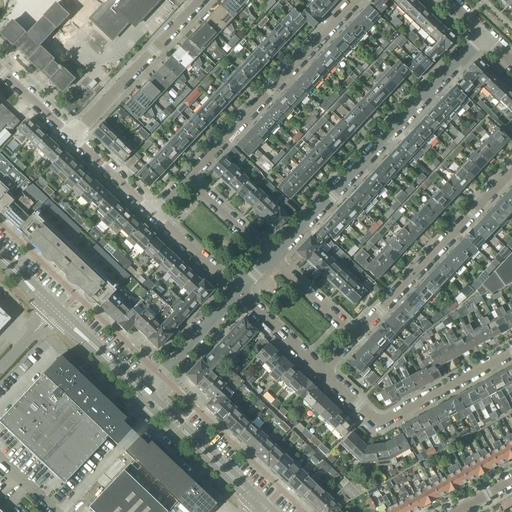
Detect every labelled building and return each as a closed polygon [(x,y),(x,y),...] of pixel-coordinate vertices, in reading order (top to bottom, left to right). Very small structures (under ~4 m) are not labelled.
[(37,47),(56,28),(67,16),(67,15),(78,26),(94,9),(92,8),(99,1),(103,5),(89,19),(111,40),(129,22),(134,27),(159,0),(41,0),(40,1),(39,0),(16,0),(25,8),(22,12),(17,8),(8,18),(12,22),(1,34),(12,45),(13,45),(17,49),(16,50),(17,50),(24,57),(25,56),(29,60),(29,61),(41,72),(42,71),(51,79),(50,81),(62,92),(73,80),(61,69),(62,69),(59,66),(58,67),(51,61),(52,60),(40,49),(37,47)] [(230,0),(225,0),(220,6),(233,19),(237,14),(239,14),(238,16),(245,19),(248,16),(230,0)] [(246,0),(230,0),(248,16),(250,14),(247,8),(244,9),(244,7),(249,2),(246,0)] [(328,0),(314,0),(314,1),(327,13),(332,8),(331,7),(333,5),(328,0)] [(383,6),(388,0),(372,0),(369,3),(380,14),(385,9),(386,8),(383,6)] [(402,0),(396,7),(404,14),(416,2),(413,0),(402,0)] [(314,1),(307,8),(319,20),(321,17),(322,18),(327,13),(314,1)] [(404,14),(412,22),(424,9),(419,4),(418,5),(416,2),(404,14)] [(271,7),(267,3),(260,10),(265,14),(271,7)] [(220,6),(212,15),(231,33),(234,31),(231,25),(229,25),(228,24),(233,19),(220,6)] [(360,13),(360,14),(372,25),(377,20),(380,23),(382,20),(368,6),(365,9),(365,8),(360,13)] [(307,8),(300,15),(300,16),(306,22),(312,28),(318,23),(317,22),(319,20),(307,8)] [(294,9),(286,17),(298,29),(300,26),(301,27),(306,22),(300,16),(300,15),(294,9)] [(412,22),(420,29),(432,17),(429,15),(430,14),(424,9),(412,22)] [(372,25),(360,14),(359,15),(354,19),(355,20),(353,22),(364,33),(372,25)] [(212,15),(204,23),(217,35),(222,30),(223,31),(223,33),(229,36),(231,33),(212,15)] [(286,17),(279,25),(292,37),(297,32),(296,31),(298,29),(286,17)] [(390,23),(393,26),(398,21),(395,17),(390,23)] [(420,29),(428,37),(440,24),(435,19),(434,20),(432,17),(420,29)] [(398,21),(393,26),(397,29),(402,24),(398,21)] [(346,28),(345,29),(357,41),(364,33),(353,22),(351,24),(350,24),(346,28)] [(204,23),(196,31),(216,50),(224,57),(226,55),(217,47),(215,41),(213,42),(212,40),(217,35),(204,23)] [(428,37),(436,44),(447,32),(445,30),(446,29),(440,24),(428,37)] [(279,25),(272,33),(284,44),(286,42),(287,42),(292,37),(279,25)] [(340,35),(338,38),(350,49),(357,41),(345,29),(344,30),(340,35)] [(196,31),(188,40),(201,52),(205,47),(207,48),(207,50),(212,52),(221,61),(224,57),(216,50),(196,31)] [(448,31),(447,32),(436,44),(431,50),(428,47),(423,53),(434,63),(439,58),(437,56),(443,49),(445,51),(456,39),(448,31)] [(395,32),(387,40),(390,43),(398,34),(395,32)] [(406,37),(409,40),(414,35),(411,32),(406,37)] [(272,33),(265,40),(278,52),(283,47),(282,46),(284,44),(272,33)] [(401,35),(394,43),(400,48),(407,41),(401,35)] [(414,35),(409,40),(413,44),(418,38),(414,35)] [(239,41),(234,37),(226,45),(230,49),(234,46),(239,41)] [(331,44),(330,45),(343,56),(346,52),(347,52),(349,53),(352,50),(350,49),(338,38),(336,40),(335,39),(331,44)] [(188,40),(180,48),(200,67),(202,65),(199,58),(197,59),(196,57),(201,52),(188,40)] [(265,40),(258,48),(270,59),(272,57),(273,58),(278,52),(265,40)] [(387,40),(380,47),(383,50),(390,43),(387,40)] [(417,48),(421,51),(426,46),(422,42),(417,48)] [(400,48),(394,43),(387,51),(392,56),(400,48)] [(238,45),(232,51),(236,55),(242,48),(238,45)] [(326,51),(324,53),(337,65),(340,62),(338,61),(343,56),(330,45),(330,46),(329,46),(325,50),(326,51)] [(383,50),(380,47),(373,55),(376,58),(383,50)] [(180,48),(172,57),(185,69),(189,65),(190,67),(197,69),(200,67),(180,48)] [(258,48),(251,55),(264,67),(268,64),(267,62),(270,59),(258,48)] [(236,55),(232,51),(225,59),(229,62),(236,55)] [(317,59),(316,60),(328,72),(333,67),(336,70),(338,67),(337,65),(324,53),(322,55),(321,55),(317,59)] [(413,55),(410,58),(424,71),(426,69),(428,69),(431,66),(430,64),(431,64),(420,53),(416,57),(413,55)] [(251,55),(244,62),(256,74),(259,71),(260,71),(264,67),(251,55)] [(408,56),(401,64),(406,68),(405,69),(410,73),(416,79),(417,78),(419,79),(422,76),(421,74),(424,71),(410,58),(408,56)] [(172,57),(164,65),(184,84),(186,82),(183,75),(181,73),(185,69),(172,57)] [(383,61),(380,58),(373,65),(376,69),(383,61)] [(311,66),(309,68),(321,79),(328,72),(316,60),(315,61),(311,66)] [(463,92),(485,69),(487,68),(478,60),(467,72),(469,73),(463,80),(461,78),(455,84),(463,92)] [(391,69),(402,79),(405,77),(407,77),(410,73),(405,69),(406,68),(401,64),(399,61),(391,69)] [(244,62),(237,70),(250,82),(254,78),(253,77),(256,74),(244,62)] [(164,65),(156,74),(169,86),(174,81),(175,82),(175,84),(182,86),(184,84),(164,65)] [(203,71),(207,74),(213,68),(209,65),(203,71)] [(223,71),(221,70),(218,67),(211,73),(216,78),(223,71)] [(302,75),(301,76),(314,87),(321,79),(309,68),(307,71),(306,70),(302,75)] [(391,69),(384,76),(397,88),(400,85),(400,82),(402,79),(391,69)] [(472,100),(482,88),(495,75),(489,70),(488,71),(485,69),(463,92),(472,100)] [(237,70),(230,77),(242,89),(245,86),(246,86),(250,82),(237,70)] [(345,73),(349,77),(354,81),(357,78),(349,70),(345,73)] [(201,73),(196,79),(199,83),(205,76),(201,73)] [(156,74),(148,82),(167,101),(168,101),(170,99),(167,92),(165,93),(164,91),(169,86),(156,74)] [(482,88),(490,96),(501,84),(499,81),(500,80),(495,75),(482,88)] [(209,76),(204,81),(209,86),(214,81),(209,76)] [(297,82),(295,84),(306,95),(314,87),(301,76),(300,77),(300,76),(296,81),(297,82)] [(384,76),(377,84),(388,94),(390,92),(393,92),(397,88),(384,76)] [(230,77),(223,85),(236,97),(240,93),(239,91),(242,89),(230,77)] [(354,81),(349,77),(342,85),(346,89),(354,81)] [(199,83),(196,79),(190,86),(193,89),(199,83)] [(94,80),(88,86),(91,90),(97,84),(94,80)] [(209,86),(204,81),(200,86),(205,90),(209,86)] [(148,82),(140,91),(153,103),(158,98),(159,99),(159,101),(165,103),(167,101),(148,82)] [(374,87),(370,92),(382,103),(386,100),(386,97),(388,94),(377,84),(376,82),(372,86),(374,87)] [(288,90),(287,91),(299,103),(306,95),(295,84),(292,86),(287,90),(288,90)] [(498,103),(499,102),(510,90),(505,85),(504,86),(501,84),(490,96),(486,100),(489,103),(493,99),(498,103)] [(223,85),(216,92),(228,104),(231,101),(232,101),(236,97),(223,85)] [(448,94),(461,106),(466,111),(469,108),(466,105),(470,101),(455,87),(452,87),(450,90),(450,92),(448,94)] [(180,96),(183,99),(191,91),(187,88),(179,96),(180,96)] [(341,88),(336,94),(339,97),(344,91),(341,88)] [(196,90),(190,96),(194,99),(195,100),(201,95),(196,90)] [(499,102),(507,109),(511,103),(511,91),(510,90),(499,102)] [(140,91),(132,99),(151,118),(154,116),(151,109),(149,110),(148,108),(153,103),(140,91)] [(282,97),(280,99),(292,110),(297,115),(300,111),(295,107),(299,103),(287,91),(286,92),(281,96),(282,97)] [(216,92),(209,99),(222,112),(226,108),(225,106),(228,104),(216,92)] [(339,97),(336,94),(335,92),(327,100),(332,104),(339,97)] [(370,92),(363,99),(374,110),(376,107),(379,107),(382,103),(370,92)] [(443,97),(440,100),(454,114),(461,106),(448,94),(446,97),(443,97)] [(337,103),(339,105),(340,106),(348,98),(345,95),(337,103)] [(172,105),(175,108),(183,99),(180,96),(172,105)] [(151,118),(132,99),(124,108),(137,120),(142,115),(143,115),(142,118),(149,120),(151,118)] [(209,99),(202,107),(214,118),(217,116),(218,116),(222,112),(209,99)] [(273,106),(272,107),(284,118),(292,110),(280,99),(278,102),(277,101),(273,106)] [(319,107),(321,109),(324,112),(327,109),(332,104),(327,100),(326,99),(319,107)] [(363,99),(355,107),(368,118),(372,115),(371,112),(374,110),(363,99)] [(436,107),(434,109),(449,123),(456,116),(454,114),(440,100),(436,104),(436,107)] [(0,130),(6,124),(13,116),(0,103),(0,130)] [(183,103),(176,111),(180,114),(187,106),(183,103)] [(337,103),(330,111),(333,113),(332,113),(339,105),(337,103)] [(510,113),(511,114),(511,103),(507,109),(503,113),(506,117),(508,115),(508,116),(510,114),(510,113)] [(487,115),(490,112),(490,111),(482,104),(479,107),(487,115)] [(202,107),(195,114),(208,127),(211,123),(211,121),(214,118),(202,107)] [(268,113),(265,115),(279,127),(281,125),(280,123),(284,118),(272,107),(271,107),(267,112),(268,113)] [(355,107),(349,114),(360,125),(362,122),(365,122),(368,118),(355,107)] [(429,112),(426,115),(440,129),(444,124),(446,126),(449,123),(434,109),(432,112),(429,112)] [(180,114),(176,111),(169,118),(173,121),(180,114)] [(474,119),(478,123),(484,117),(483,114),(481,111),(476,117),(474,119)] [(487,115),(495,122),(498,119),(490,112),(487,115)] [(195,114),(188,122),(200,133),(203,131),(204,131),(208,127),(195,114)] [(349,114),(342,122),(354,133),(357,129),(357,127),(360,125),(349,114)] [(258,121),(258,122),(270,134),(275,129),(276,130),(279,127),(265,115),(263,117),(263,116),(258,121)] [(305,123),(307,125),(310,127),(317,120),(315,117),(312,115),(305,123)] [(422,122),(420,124),(433,136),(440,129),(426,115),(422,119),(422,122)] [(8,125),(12,130),(13,130),(12,129),(19,122),(19,123),(20,122),(13,116),(6,124),(8,125)] [(325,121),(323,118),(320,121),(325,127),(328,123),(325,121)] [(495,122),(502,130),(506,126),(498,119),(495,122)] [(18,132),(27,140),(38,128),(29,120),(18,132)] [(341,121),(334,128),(346,139),(348,137),(351,137),(354,133),(342,122),(341,121)] [(472,121),(467,127),(471,130),(476,125),(472,121)] [(97,139),(100,141),(112,129),(104,122),(92,134),(93,135),(93,136),(95,139),(97,139)] [(151,128),(148,131),(151,133),(154,129),(159,125),(156,122),(151,128)] [(188,122),(181,129),(194,142),(197,138),(197,136),(200,133),(188,122)] [(253,128),(251,130),(262,141),(270,134),(258,122),(257,123),(256,123),(252,127),(253,128)] [(415,126),(412,130),(425,143),(428,139),(430,141),(434,137),(433,136),(420,124),(418,126),(415,126)] [(12,130),(8,125),(0,133),(0,146),(10,135),(7,132),(12,130)] [(510,137),(511,137),(511,135),(511,132),(509,130),(506,126),(502,130),(510,137)] [(325,135),(326,136),(340,148),(343,144),(343,142),(346,139),(334,128),(332,127),(325,135)] [(467,127),(460,134),(464,137),(471,130),(467,127)] [(27,140),(35,148),(46,136),(38,128),(27,140)] [(141,128),(138,132),(146,139),(149,135),(141,128)] [(103,146),(107,150),(119,136),(112,129),(100,141),(103,144),(103,146)] [(181,129),(174,136),(186,148),(189,145),(190,145),(194,142),(181,129)] [(497,129),(489,137),(502,148),(502,147),(503,148),(507,143),(506,142),(509,140),(497,129)] [(244,137),(243,138),(255,149),(262,141),(251,130),(249,133),(248,132),(244,136),(244,137)] [(406,139),(419,152),(423,155),(427,151),(422,146),(425,143),(412,130),(408,134),(408,137),(406,139)] [(460,134),(453,142),(457,145),(464,137),(460,134)] [(471,134),(464,142),(467,145),(474,137),(471,134)] [(35,148),(44,156),(55,144),(46,136),(35,148)] [(112,153),(115,156),(127,144),(119,136),(107,150),(110,153),(112,153)] [(153,136),(148,141),(151,144),(156,139),(153,136)] [(174,136),(166,144),(179,156),(179,155),(181,155),(184,152),(184,151),(186,148),(174,136)] [(322,138),(318,142),(332,155),(334,152),(336,152),(340,148),(326,136),(323,140),(322,138)] [(489,137),(482,145),(494,156),(496,153),(497,154),(501,149),(502,148),(489,137)] [(255,149),(243,138),(242,138),(238,143),(238,144),(236,146),(248,157),(255,149)] [(401,141),(398,145),(411,158),(414,154),(416,156),(419,152),(406,139),(404,141),(401,141)] [(447,149),(450,152),(451,152),(457,145),(453,142),(451,140),(444,147),(447,149)] [(151,144),(148,141),(141,148),(144,151),(151,144)] [(301,141),(295,148),(298,152),(305,145),(301,141)] [(316,147),(313,151),(326,163),(329,159),(329,157),(332,155),(318,142),(315,146),(316,147)] [(284,147),(288,151),(289,149),(292,147),(288,143),(284,147)] [(44,156),(52,164),(63,152),(55,144),(44,156)] [(127,144),(115,156),(118,159),(118,160),(120,163),(122,163),(123,163),(135,151),(127,144)] [(166,144),(159,152),(172,163),(174,161),(176,160),(178,158),(178,156),(179,156),(166,144)] [(394,152),(392,154),(405,167),(409,163),(407,162),(411,158),(398,145),(394,149),(394,152)] [(482,145),(475,152),(487,164),(488,163),(492,159),(492,158),(494,156),(482,145)] [(0,150),(5,156),(9,152),(3,147),(0,150)] [(229,152),(237,159),(241,155),(233,148),(229,152)] [(450,152),(447,149),(440,157),(443,159),(450,152)] [(460,152),(457,150),(450,157),(452,160),(460,152)] [(308,153),(304,157),(317,170),(320,167),(322,167),(326,163),(313,151),(309,155),(308,153)] [(52,164),(60,172),(72,159),(69,155),(66,155),(63,152),(52,164)] [(159,152),(152,159),(165,172),(169,168),(169,166),(172,163),(159,152)] [(475,152),(468,160),(479,171),(481,169),(482,169),(486,165),(487,164),(475,152)] [(0,180),(13,167),(0,154),(0,180)] [(136,154),(126,165),(124,166),(129,171),(141,158),(136,154)] [(387,156),(383,160),(397,173),(400,169),(402,170),(405,167),(392,154),(390,156),(387,156)] [(245,159),(241,155),(237,159),(236,160),(240,164),(245,159)] [(277,155),(270,163),(273,166),(281,158),(277,155)] [(220,178),(231,166),(227,161),(229,159),(225,156),(212,170),(214,172),(214,174),(218,178),(220,178)] [(273,166),(270,163),(262,156),(255,164),(265,173),(267,173),(273,166)] [(11,161),(16,166),(20,163),(14,157),(11,161)] [(302,162),(299,166),(312,178),(315,174),(315,172),(317,170),(304,157),(301,161),(302,162)] [(57,175),(65,182),(79,167),(76,165),(76,162),(72,159),(60,172),(57,175)] [(152,159),(145,167),(157,179),(160,176),(161,176),(165,172),(152,159)] [(380,167),(378,169),(391,182),(395,178),(393,176),(397,173),(383,160),(380,164),(380,167)] [(468,160),(460,168),(472,179),(473,178),(473,179),(478,174),(477,173),(479,171),(468,160)] [(20,163),(16,166),(22,172),(26,168),(20,163)] [(436,167),(432,163),(427,168),(432,172),(436,167)] [(223,182),(227,186),(239,173),(231,166),(220,178),(223,180),(223,182)] [(294,168),(290,172),(303,184),(306,182),(308,182),(312,178),(299,166),(295,170),(294,168)] [(0,200),(8,191),(12,194),(26,179),(13,167),(0,180),(0,200)] [(72,190),(88,173),(84,170),(82,170),(79,167),(65,182),(72,190)] [(157,179),(145,167),(140,172),(138,170),(134,175),(144,185),(145,184),(149,188),(152,184),(154,184),(156,181),(156,180),(157,180),(157,179)] [(460,168),(453,176),(465,187),(467,184),(467,185),(472,180),(472,179),(460,168)] [(373,172),(370,175),(383,188),(386,184),(388,185),(391,182),(378,169),(375,172),(373,172)] [(288,177),(284,181),(297,193),(301,189),(301,187),(303,184),(290,172),(286,176),(288,177)] [(34,183),(38,180),(39,178),(33,173),(28,178),(34,183)] [(80,197),(83,193),(94,182),(92,179),(91,177),(88,173),(72,190),(80,197)] [(233,190),(236,193),(247,180),(239,173),(227,186),(231,190),(233,190)] [(435,173),(427,181),(431,184),(438,176),(435,173)] [(366,182),(364,184),(377,197),(380,193),(382,195),(386,191),(383,188),(370,175),(366,179),(366,182)] [(453,176),(446,183),(458,195),(459,194),(463,189),(462,189),(465,187),(453,176)] [(15,227),(17,230),(33,213),(34,213),(43,203),(47,199),(30,183),(26,179),(12,194),(8,191),(0,200),(0,213),(1,214),(15,227)] [(38,180),(34,183),(42,191),(48,185),(43,180),(40,182),(38,180)] [(238,197),(243,201),(255,188),(247,180),(236,193),(238,195),(238,197)] [(297,193),(284,181),(281,185),(279,183),(276,187),(289,200),(292,197),(294,197),(297,193)] [(431,184),(427,181),(421,188),(424,191),(431,184)] [(83,193),(80,197),(88,204),(91,201),(103,188),(99,184),(97,184),(94,182),(83,193)] [(435,188),(438,191),(450,202),(452,200),(453,200),(457,196),(458,195),(446,183),(443,187),(439,183),(435,188)] [(359,187),(355,190),(373,207),(378,202),(375,199),(377,197),(364,184),(361,187),(359,187)] [(411,186),(404,194),(408,197),(415,190),(411,186)] [(91,201),(98,208),(109,196),(107,194),(107,191),(103,188),(91,201)] [(249,205),(251,208),(263,195),(255,188),(243,201),(247,205),(249,205)] [(44,192),(50,198),(53,194),(47,189),(44,192)] [(352,196),(350,199),(363,212),(366,214),(373,207),(355,190),(352,194),(352,196)] [(393,198),(397,201),(401,205),(408,197),(404,194),(400,190),(393,198)] [(438,191),(431,199),(443,210),(444,209),(449,205),(448,204),(450,202),(438,191)] [(502,198),(501,199),(511,210),(511,194),(509,192),(507,194),(506,194),(501,198),(502,198)] [(254,212),(258,216),(271,203),(263,195),(251,208),(254,210),(254,212)] [(103,218),(106,215),(118,202),(115,199),(112,199),(109,196),(98,208),(99,209),(97,211),(103,218)] [(43,203),(77,235),(80,231),(47,199),(43,203)] [(345,202),(341,205),(354,218),(358,214),(359,215),(363,212),(350,199),(347,201),(345,202)] [(431,199),(424,206),(436,217),(438,215),(438,216),(443,211),(442,211),(443,210),(431,199)] [(496,205),(494,208),(506,219),(511,211),(511,210),(501,199),(500,200),(495,205),(496,205)] [(57,205),(65,212),(70,207),(67,204),(64,204),(61,201),(57,205)] [(288,201),(284,205),(292,213),(296,209),(288,201)] [(390,208),(390,209),(394,212),(401,205),(397,201),(390,208)] [(106,215),(114,222),(125,211),(122,208),(122,205),(118,202),(106,215)] [(266,223),(266,224),(281,209),(280,208),(278,210),(271,203),(258,216),(262,220),(264,220),(267,222),(266,223)] [(338,211),(335,214),(349,226),(352,223),(351,221),(354,218),(341,205),(338,209),(338,211)] [(424,206),(417,214),(429,226),(430,225),(434,220),(433,220),(436,217),(424,206)] [(487,214),(486,215),(498,226),(506,219),(494,208),(492,210),(491,209),(487,214)] [(281,209),(266,224),(273,230),(276,230),(288,218),(283,213),(284,212),(281,209)] [(394,212),(390,209),(383,216),(387,219),(394,212)] [(114,222),(121,229),(134,216),(130,213),(128,213),(125,211),(114,222)] [(398,211),(391,219),(394,222),(402,215),(401,214),(398,211)] [(101,307),(113,294),(116,291),(34,213),(33,213),(17,230),(23,235),(22,236),(23,237),(23,239),(24,240),(25,241),(26,242),(27,243),(28,243),(29,244),(30,244),(31,245),(32,244),(42,253),(41,254),(42,255),(42,257),(43,258),(43,259),(44,260),(45,261),(46,261),(48,262),(49,262),(50,263),(51,262),(66,276),(65,277),(66,278),(66,279),(67,281),(68,282),(69,283),(70,284),(71,284),(72,285),(73,285),(75,286),(75,285),(85,294),(84,295),(85,296),(85,297),(86,299),(87,300),(88,301),(89,302),(90,302),(91,303),(92,303),(94,304),(94,303),(100,308),(101,307)] [(331,217),(327,220),(340,233),(344,229),(345,230),(349,226),(335,214),(333,216),(331,217)] [(410,218),(408,220),(421,233),(423,231),(424,231),(428,227),(429,226),(417,214),(412,219),(410,218)] [(481,221),(479,223),(491,234),(498,226),(486,215),(485,216),(481,220),(481,221)] [(73,220),(80,227),(83,224),(84,223),(77,216),(73,220)] [(121,229),(129,237),(140,225),(137,222),(137,220),(134,216),(121,229)] [(391,219),(384,227),(387,230),(394,222),(391,219)] [(407,225),(402,230),(414,241),(415,240),(420,236),(419,235),(421,233),(408,220),(407,219),(404,222),(407,225)] [(324,226),(321,229),(329,236),(329,237),(334,242),(338,238),(336,236),(340,233),(327,220),(324,224),(324,226)] [(472,230),(484,242),(491,234),(479,223),(477,225),(476,225),(472,229),(472,230)] [(83,224),(80,227),(86,233),(89,229),(83,224)] [(133,247),(137,244),(149,231),(144,226),(143,227),(140,225),(129,237),(126,240),(133,247)] [(384,227),(376,235),(380,238),(388,230),(387,230),(384,227)] [(305,261),(307,259),(329,236),(321,229),(309,241),(308,240),(297,252),(298,254),(299,254),(304,260),(304,261),(305,261)] [(402,230),(395,237),(406,248),(408,246),(409,247),(414,242),(413,242),(414,241),(402,230)] [(464,239),(476,250),(484,242),(472,230),(471,230),(464,238),(464,239)] [(137,244),(144,251),(155,239),(153,237),(154,236),(149,231),(137,244)] [(365,235),(362,239),(365,242),(372,235),(369,231),(365,235)] [(376,235),(369,242),(372,246),(373,246),(375,248),(377,246),(375,244),(380,238),(376,235)] [(309,264),(313,268),(325,255),(321,251),(322,250),(322,251),(324,249),(321,246),(329,237),(329,236),(307,259),(309,262),(309,264)] [(395,237),(387,245),(400,257),(400,256),(401,256),(405,251),(404,250),(406,248),(395,237)] [(99,238),(95,241),(103,248),(107,244),(102,240),(99,238)] [(144,251),(152,258),(164,245),(161,242),(158,242),(155,239),(144,251)] [(459,244),(457,247),(469,258),(476,250),(464,239),(463,239),(459,244)] [(324,244),(326,246),(330,249),(334,245),(328,240),(324,244)] [(372,246),(369,242),(362,250),(365,254),(372,246)] [(96,245),(92,249),(126,280),(129,277),(96,245)] [(152,258),(160,265),(170,254),(168,251),(168,249),(164,245),(152,258)] [(387,245),(380,253),(392,264),(394,261),(395,262),(399,258),(399,257),(400,257),(387,245)] [(354,246),(347,254),(351,257),(358,250),(354,246)] [(450,253),(449,254),(462,265),(469,258),(457,247),(455,249),(454,248),(450,253)] [(497,254),(499,256),(500,257),(503,259),(510,252),(504,247),(497,254)] [(111,256),(117,262),(122,257),(122,256),(123,255),(117,248),(115,250),(110,255),(111,256)] [(378,255),(373,260),(385,272),(386,271),(390,267),(390,266),(392,264),(380,253),(376,249),(373,251),(378,255)] [(319,272),(322,274),(335,261),(339,257),(342,253),(339,250),(332,258),(331,258),(329,259),(325,255),(313,268),(317,272),(319,272)] [(385,272),(373,260),(369,265),(365,262),(365,260),(368,257),(365,254),(362,250),(353,260),(363,269),(365,269),(377,279),(379,277),(380,278),(384,273),(385,272)] [(511,253),(490,277),(482,285),(489,291),(492,294),(511,283),(511,253)] [(160,265),(167,273),(179,260),(176,256),(173,256),(170,254),(160,265)] [(445,260),(443,262),(454,273),(462,265),(449,254),(449,255),(448,255),(444,259),(445,260)] [(117,262),(126,270),(129,266),(131,264),(123,256),(122,257),(117,262)] [(492,264),(495,267),(503,259),(500,257),(499,256),(492,264)] [(170,278),(174,282),(186,268),(183,266),(183,263),(179,260),(167,273),(172,277),(170,278)] [(325,279),(329,283),(341,270),(337,266),(338,265),(335,261),(322,274),(325,277),(325,279)] [(436,268),(435,269),(447,281),(454,273),(443,262),(441,264),(440,264),(435,268),(436,268)] [(492,264),(485,272),(488,275),(495,267),(492,264)] [(134,277),(137,274),(129,266),(126,270),(134,277)] [(180,284),(183,288),(195,275),(192,271),(189,271),(186,268),(174,282),(178,286),(180,284)] [(430,275),(428,278),(434,283),(440,289),(447,281),(435,269),(434,270),(429,275),(430,275)] [(335,287),(338,289),(351,276),(347,273),(346,274),(341,270),(329,283),(333,287),(335,287)] [(485,272),(477,280),(482,285),(490,277),(488,275),(485,272)] [(134,277),(142,284),(145,281),(137,274),(134,277)] [(186,293),(190,297),(204,282),(203,282),(202,283),(199,281),(199,278),(195,275),(183,288),(188,292),(186,293)] [(341,294),(345,298),(357,285),(353,281),(354,280),(351,276),(338,289),(341,292),(341,294)] [(375,284),(367,276),(366,276),(365,277),(374,285),(375,284)] [(150,290),(152,288),(154,285),(149,280),(150,279),(149,277),(148,279),(147,279),(145,281),(142,284),(144,287),(145,286),(150,290)] [(421,284),(420,285),(432,296),(440,289),(434,283),(428,278),(426,280),(425,279),(421,284)] [(482,285),(477,280),(470,288),(474,291),(476,291),(479,289),(482,285)] [(187,300),(184,303),(183,304),(191,311),(200,301),(201,302),(212,291),(204,283),(204,282),(190,297),(187,300)] [(154,285),(152,288),(159,295),(162,292),(154,285)] [(357,285),(345,298),(349,302),(351,302),(354,305),(368,290),(364,287),(362,290),(357,285)] [(415,291),(413,293),(425,304),(432,296),(420,285),(419,286),(415,290),(415,291)] [(476,291),(479,295),(480,296),(481,296),(489,291),(482,285),(479,289),(476,291)] [(507,288),(499,292),(501,296),(508,292),(507,288)] [(461,293),(461,294),(466,299),(472,293),(468,289),(462,295),(461,293)] [(125,332),(133,323),(158,297),(151,290),(148,293),(147,293),(130,310),(118,323),(117,324),(125,332)] [(166,305),(141,331),(140,332),(157,349),(171,335),(169,333),(182,320),(185,318),(186,318),(189,315),(189,313),(191,311),(183,304),(184,303),(179,299),(179,300),(170,291),(167,291),(161,297),(176,311),(174,312),(166,305)] [(501,296),(499,292),(491,297),(493,300),(501,296)] [(406,300),(405,300),(418,312),(425,304),(413,293),(411,295),(410,295),(406,299),(406,300)] [(106,312),(109,315),(122,302),(113,294),(101,307),(102,308),(101,309),(105,313),(106,312)] [(461,294),(453,302),(457,305),(466,299),(461,294)] [(475,305),(483,301),(481,296),(480,296),(479,295),(471,299),(472,300),(474,303),(475,305)] [(133,323),(141,331),(166,305),(158,297),(133,323)] [(401,306),(399,309),(410,320),(418,312),(405,300),(404,301),(400,306),(401,306)] [(472,300),(465,305),(467,310),(471,308),(470,305),(474,303),(472,300)] [(115,320),(118,323),(130,310),(122,302),(109,315),(111,317),(111,318),(113,321),(115,320)] [(457,305),(453,302),(446,308),(449,311),(457,305)] [(465,305),(457,311),(460,317),(461,318),(469,314),(467,310),(465,305)] [(511,316),(506,305),(498,309),(509,329),(511,327),(511,316)] [(392,315),(391,316),(403,328),(410,320),(399,309),(396,311),(396,310),(391,315),(392,315)] [(498,318),(493,320),(500,334),(509,329),(498,309),(494,311),(498,318)] [(0,327),(8,319),(0,311),(0,327)] [(457,311),(449,317),(452,322),(455,320),(460,317),(457,311)] [(440,319),(437,316),(436,314),(430,320),(434,324),(435,323),(437,321),(440,319)] [(386,322),(384,324),(395,335),(403,328),(391,316),(390,317),(385,321),(386,322)] [(485,316),(481,318),(492,337),(494,336),(495,337),(500,334),(493,320),(489,323),(485,316)] [(449,317),(442,322),(445,327),(452,323),(452,322),(449,317)] [(481,327),(477,329),(484,342),(489,340),(489,339),(492,337),(481,318),(478,320),(481,327)] [(236,327),(235,327),(249,340),(256,332),(243,320),(241,322),(239,322),(236,325),(236,327)] [(445,328),(445,327),(442,322),(435,328),(437,333),(445,328)] [(379,330),(377,332),(390,344),(393,341),(392,339),(395,335),(384,324),(383,325),(382,324),(378,329),(379,330)] [(469,325),(465,327),(475,346),(478,345),(479,345),(484,342),(477,329),(472,331),(469,325)] [(229,335),(228,334),(242,347),(249,340),(235,327),(235,328),(233,328),(230,331),(231,332),(229,335)] [(457,331),(460,338),(468,351),(473,349),(473,348),(475,346),(465,327),(457,331)] [(448,333),(447,333),(459,355),(462,353),(462,354),(468,351),(460,338),(456,340),(451,329),(447,331),(448,333)] [(390,344),(377,332),(374,334),(369,338),(370,339),(369,340),(381,351),(386,346),(387,347),(390,344)] [(449,344),(444,347),(452,360),(457,357),(456,356),(459,355),(447,333),(444,335),(449,344)] [(222,342),(235,355),(242,347),(228,334),(227,334),(222,340),(222,342)] [(422,339),(420,340),(422,343),(430,339),(429,338),(427,334),(421,338),(422,339)] [(255,346),(259,350),(267,342),(262,338),(255,346)] [(403,343),(408,347),(412,342),(408,338),(403,343)] [(362,346),(361,347),(374,359),(381,351),(369,340),(367,342),(366,341),(362,346)] [(417,344),(413,347),(415,351),(419,349),(419,348),(423,346),(422,343),(420,340),(417,344)] [(217,348),(214,350),(222,358),(226,361),(227,363),(235,355),(222,342),(221,342),(221,343),(219,343),(216,346),(217,348)] [(436,342),(433,345),(443,364),(446,362),(446,363),(452,360),(444,347),(442,342),(438,344),(436,342)] [(256,356),(264,364),(276,351),(275,350),(271,346),(270,347),(267,344),(256,356)] [(425,351),(429,358),(436,370),(441,367),(440,365),(443,364),(433,345),(429,346),(430,348),(425,351)] [(357,353),(355,355),(366,366),(374,359),(361,347),(361,348),(360,348),(356,352),(357,353)] [(210,370),(218,362),(222,358),(214,350),(201,364),(199,362),(186,376),(196,385),(210,370)] [(264,364),(272,371),(283,359),(281,357),(282,356),(277,352),(276,351),(264,364)] [(401,354),(397,351),(389,359),(394,362),(401,354)] [(347,363),(362,378),(370,370),(366,367),(366,366),(355,355),(354,356),(353,355),(349,360),(349,361),(347,363)] [(0,419),(0,423),(22,444),(81,376),(60,356),(43,375),(44,376),(41,379),(40,378),(0,419)] [(429,358),(421,362),(432,381),(434,380),(435,381),(440,378),(439,377),(440,377),(436,370),(429,358)] [(272,371),(280,378),(291,366),(291,365),(286,361),(285,361),(283,359),(272,371)] [(18,368),(24,373),(31,365),(26,360),(18,368)] [(402,365),(400,361),(394,368),(395,370),(402,365)] [(387,362),(382,367),(386,370),(391,365),(387,362)] [(421,370),(417,373),(424,387),(429,384),(429,383),(432,381),(421,362),(418,364),(421,370)] [(280,378),(288,386),(299,374),(296,372),(297,371),(293,367),(292,367),(291,366),(280,378)] [(386,370),(382,367),(377,373),(380,376),(386,370)] [(204,393),(212,400),(236,375),(228,368),(219,379),(218,378),(204,393)] [(239,374),(247,382),(250,379),(253,376),(249,373),(247,373),(243,369),(239,374)] [(409,369),(405,371),(415,390),(418,389),(419,389),(424,387),(417,373),(413,375),(409,369)] [(196,385),(204,393),(218,378),(210,370),(196,385)] [(405,379),(400,382),(408,395),(413,392),(415,390),(405,371),(402,373),(405,379)] [(497,374),(505,388),(508,394),(511,392),(511,381),(506,371),(503,372),(502,371),(497,374)] [(373,373),(370,376),(366,381),(371,386),(379,378),(373,373)] [(288,386),(295,393),(307,380),(306,380),(302,375),(301,376),(299,374),(288,386)] [(492,378),(490,379),(507,412),(511,410),(508,405),(508,404),(500,390),(505,388),(497,374),(492,377),(492,378)] [(214,414),(226,401),(240,387),(242,384),(244,383),(236,375),(212,400),(205,408),(211,413),(212,412),(214,414)] [(399,399),(389,380),(387,375),(383,380),(388,389),(379,393),(383,401),(388,398),(391,403),(392,403),(392,404),(397,401),(397,400),(399,399)] [(81,376),(22,444),(64,484),(106,440),(105,439),(107,436),(117,445),(131,430),(123,422),(126,418),(81,376)] [(393,378),(389,380),(399,399),(402,397),(403,398),(408,395),(400,382),(396,384),(393,378)] [(247,382),(255,389),(257,386),(250,379),(247,382)] [(486,380),(481,383),(489,396),(493,394),(496,400),(495,401),(503,414),(507,412),(490,379),(487,381),(486,380)] [(295,393),(303,400),(315,388),(307,380),(295,393)] [(474,388),(484,407),(485,409),(489,407),(484,399),(489,396),(481,383),(476,386),(476,387),(474,388)] [(240,387),(248,394),(250,392),(242,384),(240,387)] [(303,400),(311,408),(322,396),(320,394),(320,393),(316,389),(315,388),(303,400)] [(470,389),(465,392),(473,405),(477,403),(482,411),(485,410),(484,407),(474,388),(470,390),(470,389)] [(248,394),(256,402),(258,399),(250,392),(248,394)] [(457,397),(468,416),(474,428),(476,431),(480,429),(468,407),(473,405),(465,392),(459,395),(460,396),(457,397)] [(311,408),(319,415),(330,403),(329,402),(325,397),(324,398),(322,396),(311,408)] [(449,400),(449,401),(460,421),(460,420),(456,414),(461,411),(464,418),(468,416),(457,397),(454,399),(454,398),(449,400)] [(253,404),(260,410),(264,405),(258,399),(256,402),(253,404)] [(274,400),(270,404),(275,409),(280,404),(275,399),(274,400)] [(216,419),(221,423),(234,409),(226,401),(214,414),(217,417),(216,419)] [(446,402),(441,405),(448,418),(453,416),(456,422),(460,421),(449,401),(446,403),(446,402)] [(319,415),(327,422),(337,411),(335,408),(336,408),(331,403),(331,404),(330,403),(319,415)] [(434,410),(444,429),(452,425),(448,418),(441,405),(435,408),(436,409),(434,410)] [(278,411),(284,417),(287,413),(282,408),(278,411)] [(227,426),(230,429),(242,416),(234,409),(221,423),(225,427),(227,426)] [(430,411),(425,413),(432,427),(437,424),(440,431),(444,429),(434,410),(430,412),(430,411)] [(327,422),(334,429),(346,417),(345,416),(340,412),(340,413),(337,411),(327,422)] [(419,418),(417,419),(428,438),(432,436),(428,429),(432,427),(425,413),(419,417),(419,418)] [(271,416),(280,424),(282,422),(273,414),(271,416)] [(493,420),(490,414),(488,415),(489,417),(481,421),(483,425),(493,420)] [(295,422),(296,421),(290,415),(286,419),(292,425),(295,422)] [(232,434),(237,438),(250,424),(242,416),(230,429),(233,432),(232,434)] [(346,417),(334,429),(342,437),(353,425),(351,423),(351,422),(347,418),(346,417)] [(413,420),(409,422),(416,436),(420,442),(428,438),(417,419),(414,421),(413,420)] [(289,429),(282,422),(280,424),(278,426),(286,433),(289,429)] [(416,436),(409,422),(403,425),(403,426),(400,428),(411,447),(415,445),(411,438),(416,436)] [(299,423),(295,427),(301,433),(305,429),(299,423)] [(243,441),(246,444),(258,431),(250,424),(237,438),(241,442),(243,441)] [(301,433),(309,441),(313,437),(310,434),(305,429),(301,433)] [(457,434),(458,435),(459,438),(467,434),(465,430),(457,434)] [(253,451),(254,452),(266,438),(258,431),(246,444),(249,447),(248,448),(251,451),(253,451)] [(340,445),(348,452),(360,440),(356,436),(355,437),(351,433),(340,445)] [(294,444),(296,442),(299,438),(295,434),(289,440),(294,444)] [(256,456),(262,462),(276,447),(269,441),(272,437),(269,435),(266,438),(254,452),(257,454),(256,456)] [(397,437),(392,440),(400,455),(410,449),(402,435),(398,438),(397,437)] [(458,435),(449,439),(451,443),(459,438),(458,435)] [(309,441),(317,448),(321,443),(313,436),(313,437),(309,441)] [(88,507),(93,511),(166,511),(194,483),(151,442),(147,445),(139,437),(124,452),(134,461),(131,464),(130,463),(88,507)] [(452,445),(451,443),(449,439),(441,444),(444,449),(452,445)] [(348,452),(361,464),(366,447),(364,445),(364,444),(360,440),(348,452)] [(387,443),(384,445),(390,460),(391,464),(391,465),(396,463),(395,457),(400,455),(392,440),(386,442),(387,443)] [(498,441),(495,443),(506,464),(508,463),(507,461),(511,458),(511,457),(505,445),(501,447),(498,441)] [(321,443),(317,448),(325,456),(329,451),(321,443)] [(494,451),(490,453),(498,466),(503,463),(504,465),(506,464),(495,443),(492,445),(494,449),(493,449),(494,451)] [(374,452),(375,462),(376,466),(391,464),(390,460),(384,445),(381,445),(381,444),(375,445),(376,452),(374,452)] [(361,464),(375,462),(374,452),(376,452),(375,445),(369,446),(369,447),(366,447),(361,464)] [(315,453),(307,446),(301,452),(304,455),(307,455),(311,452),(314,455),(315,453)] [(268,465),(272,468),(284,455),(276,447),(262,462),(267,466),(268,465)] [(484,449),(480,451),(492,472),(494,471),(492,469),(498,466),(490,453),(487,455),(484,449)] [(433,450),(425,454),(427,458),(435,454),(433,450)] [(492,472),(480,451),(473,455),(483,474),(488,472),(489,473),(492,472)] [(427,458),(425,454),(424,452),(416,456),(420,462),(427,458)] [(321,459),(315,453),(314,455),(309,460),(315,466),(321,459)] [(435,456),(438,462),(444,459),(441,453),(435,456)] [(276,473),(279,476),(292,463),(284,455),(272,468),(272,469),(272,471),(275,474),(276,473)] [(473,455),(465,459),(477,480),(479,479),(478,477),(483,474),(473,455)] [(447,461),(451,467),(462,488),(464,487),(463,485),(468,482),(458,463),(454,465),(451,459),(447,461)] [(465,459),(458,463),(468,482),(473,479),(474,481),(477,480),(465,459)] [(326,474),(328,472),(331,468),(323,460),(318,466),(326,474)] [(282,480),(286,484),(300,470),(292,463),(279,476),(282,478),(282,480)] [(450,475),(446,477),(454,490),(459,488),(460,489),(462,488),(451,467),(447,469),(449,472),(450,475)] [(331,468),(328,472),(333,477),(337,473),(331,468)] [(292,488),(295,491),(307,477),(300,470),(286,484),(290,489),(292,488)] [(439,473),(435,475),(447,496),(449,495),(448,493),(454,490),(446,477),(442,479),(439,473)] [(400,482),(405,479),(403,474),(394,479),(397,485),(401,483),(400,482)] [(432,485),(431,485),(438,498),(443,495),(445,497),(447,496),(435,475),(428,479),(432,485)] [(297,495),(302,499),(315,485),(307,477),(295,491),(298,493),(297,495)] [(340,484),(343,487),(348,482),(345,478),(340,484)] [(350,484),(361,494),(367,491),(355,479),(350,484)] [(343,487),(319,511),(335,511),(340,508),(341,509),(348,502),(361,494),(350,484),(348,482),(343,487)] [(423,482),(420,484),(430,504),(437,500),(436,499),(438,498),(431,485),(424,489),(423,487),(425,486),(423,482)] [(194,483),(166,511),(208,511),(216,504),(194,483)] [(421,491),(414,495),(421,508),(423,507),(430,504),(420,484),(416,486),(418,490),(420,489),(421,491)] [(308,503),(311,506),(323,492),(315,485),(302,499),(306,503),(308,503)] [(313,510),(315,511),(319,511),(331,500),(323,492),(311,506),(314,508),(313,510)] [(406,492),(402,494),(412,511),(413,511),(421,508),(414,495),(407,498),(406,496),(408,496),(406,492)] [(380,495),(381,497),(389,511),(400,511),(396,504),(389,508),(388,506),(390,505),(384,493),(380,495)] [(397,504),(396,504),(400,511),(412,511),(402,494),(399,496),(401,499),(402,499),(403,500),(397,504)] [(389,511),(381,497),(377,499),(383,509),(385,508),(386,510),(381,511),(389,511)]
